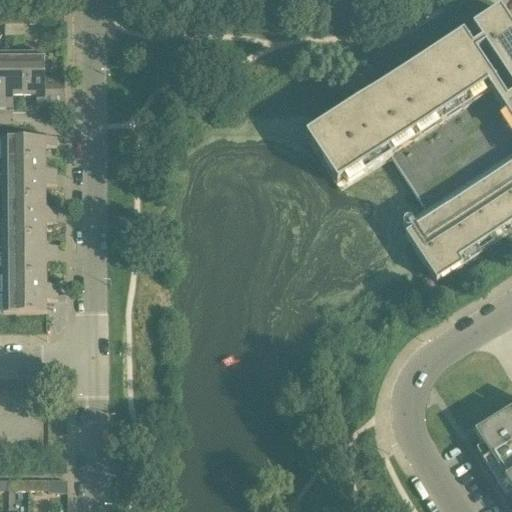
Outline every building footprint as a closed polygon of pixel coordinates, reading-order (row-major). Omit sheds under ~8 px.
[(367,100),(307,140),(342,193),(390,162),(493,93),(511,122),(511,157),(424,215),(403,229),(438,283),(511,234),(511,31),(499,12),(367,100)] [(18,16),(5,16),(5,27),(18,27),(18,16)] [(44,16),(29,16),(29,27),(44,27),(44,16)] [(24,56),(5,56),(5,111),(12,111),(12,100),(25,100),(24,56)] [(44,56),(24,56),(25,100),(36,100),(36,111),(53,111),(53,119),(64,119),(64,80),(44,81),(44,56)] [(55,141),(1,141),(1,162),(44,161),(44,150),(56,150),(55,141)] [(44,161),(1,162),(1,181),(56,181),(56,173),(44,173),(44,161)] [(56,181),(1,181),(2,200),(44,200),(44,188),(56,188),(56,181)] [(44,200),(2,200),(0,200),(0,209),(2,209),(2,219),(56,219),(56,211),(45,211),(44,200)] [(56,219),(2,219),(2,239),(45,238),(45,227),(56,227),(56,219)] [(45,238),(2,239),(2,257),(57,257),(56,250),(45,250),(45,238)] [(57,257),(2,257),(2,277),(45,277),(45,265),(57,265),(57,257)] [(45,277),(2,277),(3,297),(57,296),(57,288),(45,288),(45,277)] [(57,296),(3,297),(3,316),(45,316),(45,303),(57,303),(57,296)] [(511,415),(510,412),(474,434),(511,494),(511,415)] [(13,484),(13,495),(28,495),(28,484),(13,484)] [(41,484),(28,484),(28,495),(41,495),(41,484)]
